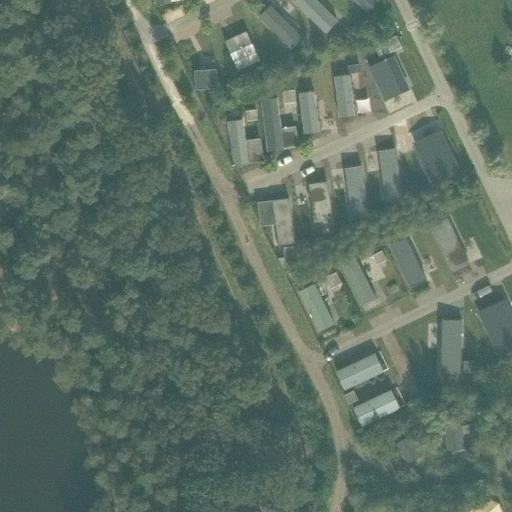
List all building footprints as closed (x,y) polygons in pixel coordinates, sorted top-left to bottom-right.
[(297,0),(302,27),(319,25),(315,0),(297,0)] [(353,0),(367,14),(381,0),(353,0)] [(385,41),(390,52),(401,47),(396,36),(385,41)] [(251,64),(237,70),(232,72),(236,79),(254,71),(251,64)] [(347,65),(348,73),(359,72),(358,64),(347,65)] [(196,69),(197,89),(220,88),(219,68),(196,69)] [(295,102),(293,90),(282,92),(283,104),(295,102)] [(281,98),(265,99),(267,150),(296,148),(295,124),(283,125),(281,98)] [(247,121),(256,120),(255,110),(245,111),(247,121)] [(234,165),(266,160),(263,137),(248,139),(245,118),(227,121),(234,165)] [(433,173),(453,165),(445,147),(425,156),(433,173)] [(476,213),(455,220),(461,237),(482,231),(476,213)] [(288,264),(295,264),(293,246),(283,248),(284,257),(277,258),(282,269),(288,264)] [(381,251),(373,256),(377,264),(386,260),(381,251)] [(330,289),(341,284),(335,273),(325,278),(330,289)] [(345,391),(389,372),(380,351),(336,370),(345,391)] [(463,371),(473,372),(474,362),(463,362),(463,371)] [(395,387),(351,405),(360,426),(403,408),(395,387)] [(348,404),(357,400),(352,391),(344,395),(348,404)] [(447,452),(463,449),(459,426),(443,429),(447,452)] [(511,431),(498,450),(511,460),(511,459),(511,431)] [(408,436),(394,445),(406,465),(420,457),(408,436)]
